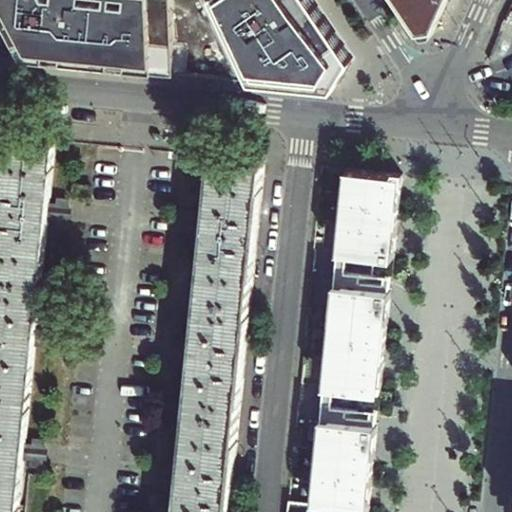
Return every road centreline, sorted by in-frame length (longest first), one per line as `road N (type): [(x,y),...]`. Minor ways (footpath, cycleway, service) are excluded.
road 1 (residential): [(97,511),(140,95)]
road 2 (residential): [(265,511),(302,111)]
road 3 (residential): [(140,95),(302,111)]
road 4 (residential): [(363,0),(405,61),(434,125)]
road 5 (residential): [(0,80),(140,95)]
road 6 (residential): [(434,125),(485,0)]
road 7 (residential): [(302,111),(434,125)]
